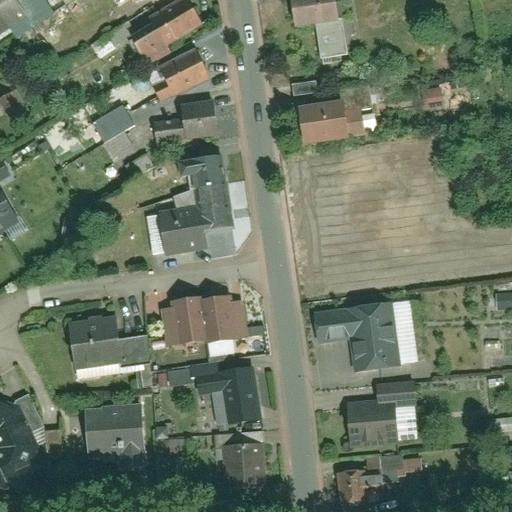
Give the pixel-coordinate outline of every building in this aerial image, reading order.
[(9,25),(47,1),(46,0),(0,0),(0,15),(2,15),(9,25)] [(162,31),(195,8),(189,0),(152,0),(125,19),(120,12),(85,36),(93,49),(123,28),(143,57),(168,40),(162,31)] [(291,0),(296,28),(315,25),(321,60),(346,56),(340,21),(337,22),(333,0),(291,0)] [(154,94),(204,68),(189,40),(157,57),(162,67),(145,76),(154,94)] [(148,130),(211,124),(208,86),(169,90),(171,108),(146,110),(148,130)] [(300,113),(305,144),(364,135),(360,112),(372,110),(368,87),(333,93),(335,108),(300,113)] [(439,88),(419,89),(420,108),(441,107),(439,88)] [(0,94),(0,101),(7,116),(18,111),(9,90),(0,94)] [(88,123),(110,163),(132,150),(122,131),(133,124),(122,104),(88,123)] [(131,198),(137,240),(197,232),(195,217),(223,213),(212,139),(181,144),(188,189),(131,198)] [(279,216),(326,213),(323,168),(286,170),(287,184),(278,185),(279,216)] [(0,228),(15,220),(0,193),(0,228)] [(385,225),(287,237),(290,263),(388,251),(385,225)] [(150,285),(156,333),(241,323),(237,285),(218,288),(216,276),(150,285)] [(344,352),(386,348),(382,293),(308,299),(311,341),(343,338),(344,352)] [(65,304),(72,360),(143,352),(139,321),(116,324),(113,298),(65,304)] [(253,403),(247,349),(159,358),(161,378),(218,372),(221,406),(253,403)] [(365,389),(337,391),(338,410),(340,438),(420,433),(416,368),(364,371),(365,389)] [(16,411),(0,405),(0,483),(4,485),(6,481),(31,489),(37,471),(28,468),(35,447),(16,411)] [(145,467),(141,407),(123,408),(123,412),(87,414),(90,455),(121,454),(122,468),(145,467)] [(263,432),(212,435),(216,485),(267,482),(263,432)] [(350,457),(328,458),(331,500),(361,498),(361,483),(375,482),(373,448),(349,449),(350,457)]
